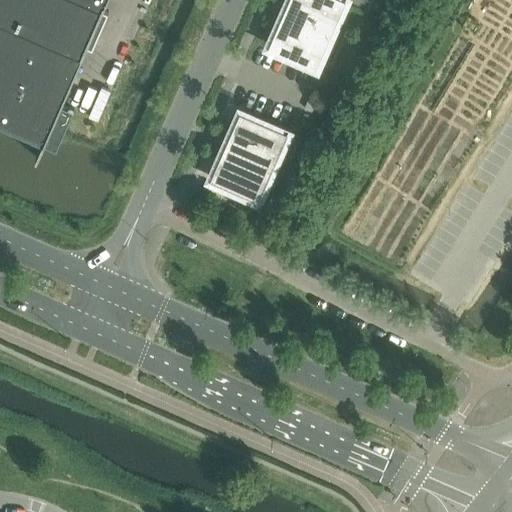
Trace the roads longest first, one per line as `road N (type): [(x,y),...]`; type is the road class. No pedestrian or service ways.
road 1 (secondary): [(506,458),(107,287)]
road 2 (secondary): [(89,330),(480,504)]
road 3 (residential): [(497,377),(144,204)]
road 4 (unclassified): [(144,204),(237,0)]
